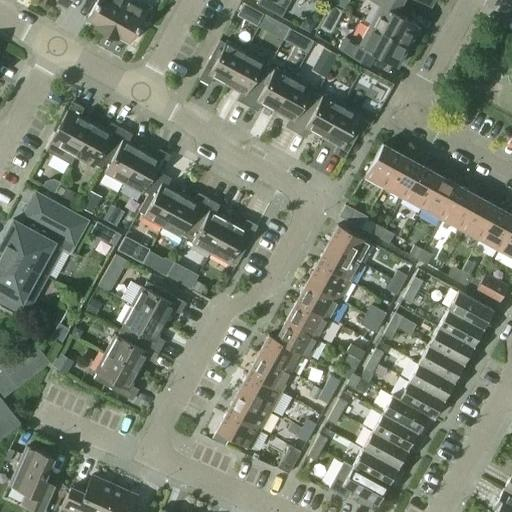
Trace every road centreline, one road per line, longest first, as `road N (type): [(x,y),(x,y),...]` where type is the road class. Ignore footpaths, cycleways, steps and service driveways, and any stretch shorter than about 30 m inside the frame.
road 1 (residential): [(146,457),(225,311),(267,287),(313,199),(224,152),(142,95)]
road 2 (residential): [(511,178),(408,118),(470,0)]
road 3 (residential): [(441,511),(511,379)]
road 4 (residential): [(146,457),(276,511)]
